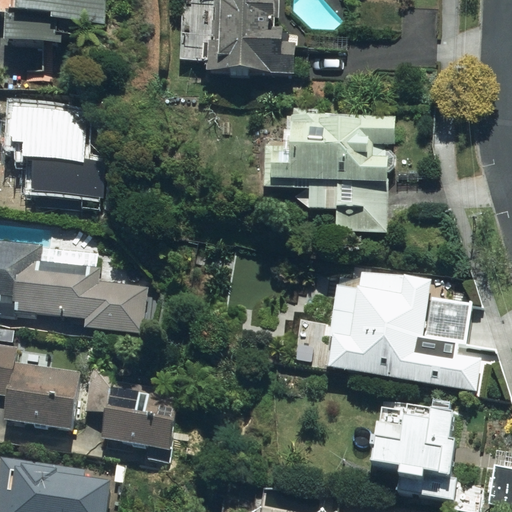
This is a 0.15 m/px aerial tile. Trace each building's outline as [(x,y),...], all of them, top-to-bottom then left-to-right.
[(0,0),(1,16),(14,17),(14,44),(68,45),(69,25),(116,26),(116,0),(0,0)] [(287,26),(287,0),(218,0),(216,73),(273,76),(273,63),(297,64),(298,33),(287,26)] [(0,157),(22,161),(30,107),(0,101),(0,157)] [(290,136),(274,136),(273,188),(317,190),(317,211),(344,212),(344,234),(393,236),(396,172),(406,172),(408,116),(290,112),(290,136)] [(0,240),(0,301),(19,303),(17,321),(145,333),(147,311),(86,249),(0,240)] [(427,351),(438,281),(413,277),(410,296),(365,289),(357,340),(342,337),(337,369),(481,391),(486,360),(427,351)] [(24,361),(27,345),(0,340),(0,396),(11,399),(7,425),(77,436),(88,371),(24,361)] [(121,380),(111,442),(182,453),(192,391),(121,380)] [(383,405),(377,471),(404,474),(402,498),(460,504),(468,413),(383,405)] [(92,479),(94,468),(10,458),(3,511),(120,511),(125,483),(92,479)] [(511,511),(511,466),(499,467),(500,511),(511,511)]
